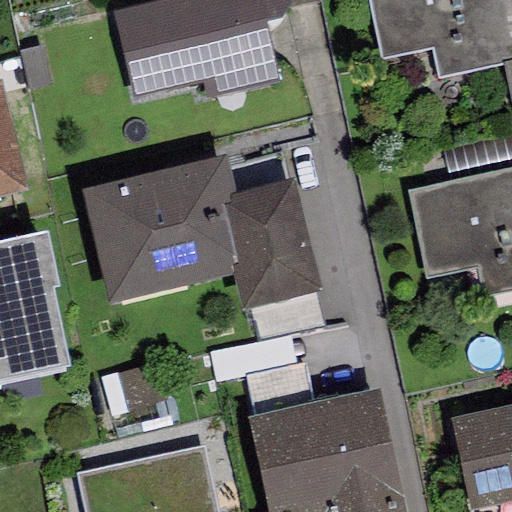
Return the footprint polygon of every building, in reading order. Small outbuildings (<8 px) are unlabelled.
[(287,0),(182,0),(112,15),(130,107),(203,88),(206,103),(279,87),(266,28),(280,26),(290,10),(287,0)] [(511,3),(511,0),(367,0),(380,64),(432,54),(437,82),(502,69),(511,119),(511,118),(511,3)] [(2,88),(0,88),(0,204),(29,197),(2,88)] [(226,163),(81,198),(109,311),(233,281),(242,319),(320,300),(293,189),(236,203),(226,163)] [(511,173),(407,195),(425,284),(452,278),(454,288),(487,282),(491,300),(511,295),(511,173)] [(0,392),(68,378),(53,299),(58,298),(46,245),(0,253),(0,392)] [(404,511),(378,395),(248,424),(267,511),(404,511)] [(511,412),(449,425),(467,511),(493,511),(511,508),(511,412)] [(216,511),(204,451),(74,478),(81,511),(216,511)]
